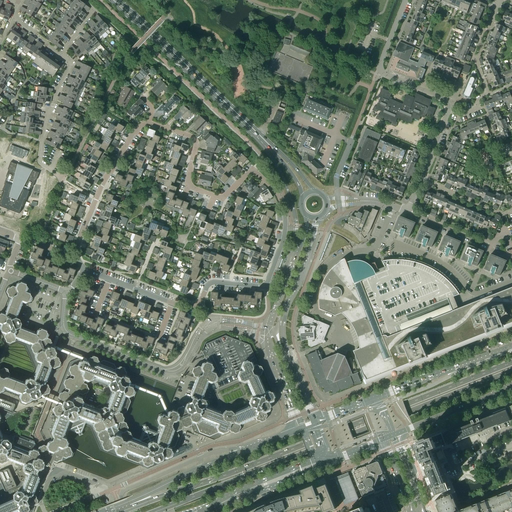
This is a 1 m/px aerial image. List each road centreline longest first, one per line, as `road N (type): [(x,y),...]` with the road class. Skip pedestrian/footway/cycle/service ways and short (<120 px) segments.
road 1 (primary): [(511,362),(129,504)]
road 2 (primary): [(154,511),(511,371)]
road 3 (residential): [(64,292),(66,332),(160,369),(181,364),(210,325)]
road 4 (residential): [(150,124),(196,144),(188,186),(221,198),(252,170),(278,196)]
road 5 (residential): [(278,196),(284,227),(265,286),(210,283),(199,308)]
road 6 (primary): [(147,28),(271,147)]
road 7 (residential): [(511,428),(442,460),(446,471),(511,445)]
road 8 (unclassified): [(244,450),(218,450),(124,490),(127,511)]
road 9 (residential): [(76,246),(132,133),(150,124)]
road 10 (residential): [(62,180),(38,161),(69,64),(60,54)]
road 11 (primary): [(511,345),(378,396)]
road 12 (residential): [(511,280),(475,294),(429,256),(393,248)]
road 13 (primary): [(197,511),(319,462)]
road 14 (primary): [(244,450),(129,504)]
road 15 (primary): [(394,436),(511,389)]
road 16 (residential): [(422,88),(379,70),(405,0)]
road 17 (residential): [(199,308),(85,268)]
road 18 (primary): [(282,332),(316,217)]
road 19 (residential): [(407,212),(491,246),(504,235),(511,244)]
